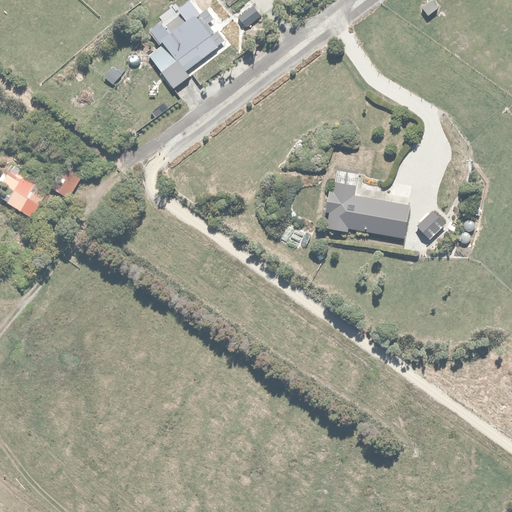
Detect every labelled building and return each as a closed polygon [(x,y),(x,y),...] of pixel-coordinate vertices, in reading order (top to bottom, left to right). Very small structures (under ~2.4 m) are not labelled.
[(254,0),(247,0),(237,7),(244,18),(260,8),(254,0)] [(170,36),(189,63),(219,41),(201,15),(170,36)] [(121,74),(112,66),(102,76),(111,85),(121,74)] [(58,185),(12,156),(1,174),(8,178),(2,189),(40,213),(58,185)] [(332,220),(401,232),(407,199),(359,190),(363,168),(342,164),(332,220)] [(204,188),(196,175),(186,181),(194,194),(204,188)] [(443,222),(433,213),(422,224),(432,234),(443,222)]
